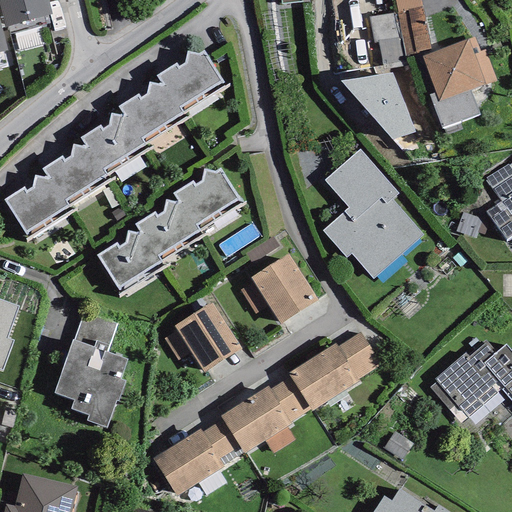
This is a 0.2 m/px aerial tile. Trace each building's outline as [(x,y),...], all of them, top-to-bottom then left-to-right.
[(45,0),(0,0),(0,12),(5,30),(51,18),(45,0)] [(305,0),(283,0),(284,12),(306,10),(305,0)] [(0,26),(0,66),(9,64),(0,26)] [(472,41),(422,59),(437,101),(488,83),(472,41)] [(24,189),(4,203),(25,237),(69,209),(66,204),(107,178),(104,173),(146,147),(143,141),(184,116),(180,110),(223,84),(203,53),(198,56),(186,54),(184,65),(178,69),(176,65),(155,78),(161,86),(148,85),(146,96),(140,100),(138,97),(118,109),(124,117),(110,116),(108,127),(102,131),(100,127),(79,140),(85,149),(72,147),(70,159),(64,162),(62,159),(41,171),(47,180),(34,178),(31,190),(26,193),(24,189)] [(398,192),(358,147),(322,179),(349,209),(324,231),(370,282),(421,236),(389,200),(398,192)] [(511,164),(511,163),(486,180),(500,202),(484,213),(505,243),(511,238),(511,164)] [(116,245),(96,258),(118,293),(163,265),(159,260),(201,233),(197,229),(240,202),(220,170),(215,174),(203,172),(201,183),(195,187),(193,183),(172,196),(178,204),(165,202),(162,214),(157,218),(154,214),(134,227),(140,235),(127,233),(125,245),(119,249),(116,245)] [(289,253),(249,277),(278,326),(318,302),(289,253)] [(36,311),(0,299),(0,374),(14,379),(36,311)] [(213,301),(168,328),(197,377),(243,350),(213,301)] [(73,419),(109,433),(136,367),(112,357),(120,337),(86,324),(56,398),(78,407),(73,419)] [(359,330),(154,461),(177,497),(382,365),(359,330)] [(485,340),(429,387),(460,424),(502,388),(511,400),(511,351),(506,345),(496,353),(485,340)] [(83,511),(89,491),(25,477),(16,511),(83,511)] [(431,511),(393,492),(382,511),(431,511)]
